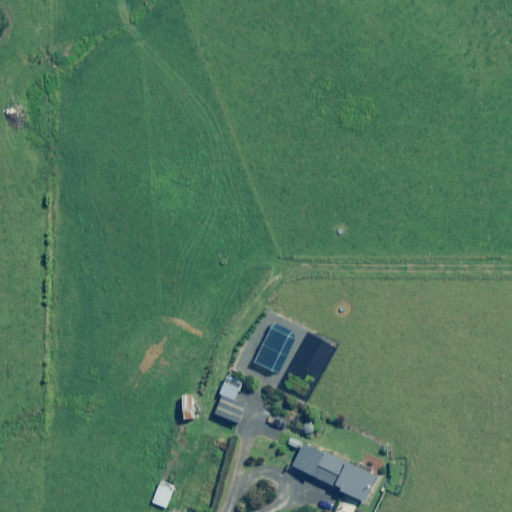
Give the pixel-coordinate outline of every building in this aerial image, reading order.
[(190,397),(185,397),(185,420),(195,420),(195,411),(190,411),(190,397)] [(245,409),(223,400),(217,415),(239,424),(245,409)] [(272,448),(257,441),(253,448),(291,467),(298,452),(275,441),(272,448)] [(378,477),(306,444),(295,468),(344,490),(343,492),(367,503),(378,477)] [(175,488),(161,483),(153,503),(167,509),(175,488)]
